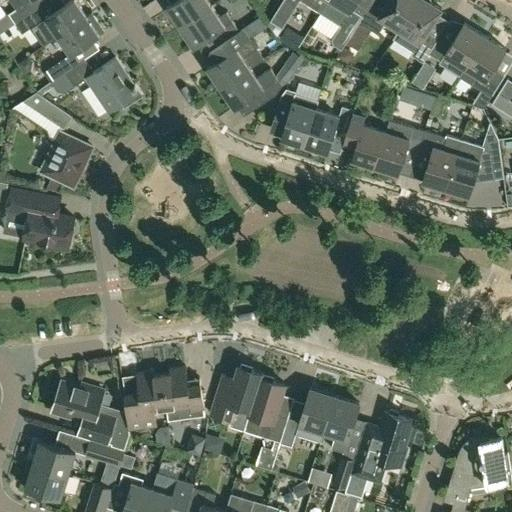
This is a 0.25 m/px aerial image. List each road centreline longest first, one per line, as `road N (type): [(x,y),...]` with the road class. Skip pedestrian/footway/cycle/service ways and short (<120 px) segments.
road 1 (residential): [(511,219),(458,220),(232,145),(189,108)]
road 2 (residential): [(452,395),(251,335),(124,348)]
road 3 (residential): [(124,348),(103,203),(108,178),(189,108)]
road 4 (residential): [(189,108),(118,0)]
road 5 (residential): [(417,511),(452,395)]
